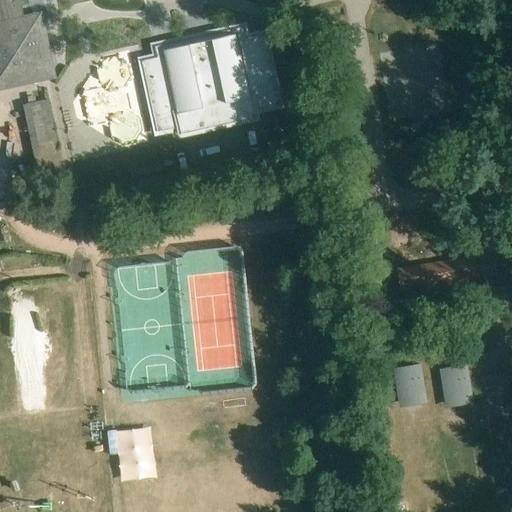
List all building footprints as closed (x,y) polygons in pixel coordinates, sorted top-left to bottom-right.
[(0,0),(0,89),(46,79),(53,69),(50,56),(42,52),(46,44),(42,22),(31,15),(23,17),(19,0),(0,0)] [(229,124),(255,118),(254,111),(280,106),(264,33),(246,37),(244,27),(153,46),(156,57),(141,60),(157,133),(179,128),(181,135),(207,129),(205,121),(227,116),(229,124)] [(73,82),(84,80),(81,70),(92,67),(89,50),(67,55),(73,82)] [(21,106),(38,180),(64,175),(47,100),(21,106)] [(421,366),(392,371),(397,399),(426,394),(421,366)] [(467,366),(438,371),(444,401),(472,396),(467,366)] [(458,462),(477,471),(484,457),(465,447),(458,462)]
